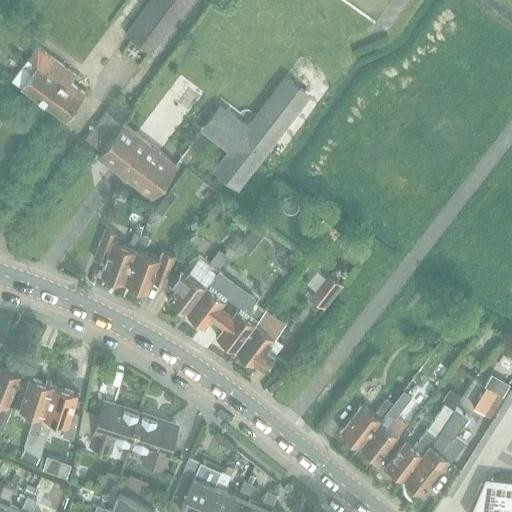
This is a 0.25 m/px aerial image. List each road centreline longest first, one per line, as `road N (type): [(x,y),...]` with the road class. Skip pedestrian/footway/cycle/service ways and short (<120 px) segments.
road 1 (unclassified): [(511,130),(276,434)]
road 2 (tertiary): [(276,434),(185,366),(60,297),(0,274)]
road 3 (tertiary): [(377,511),(276,434)]
